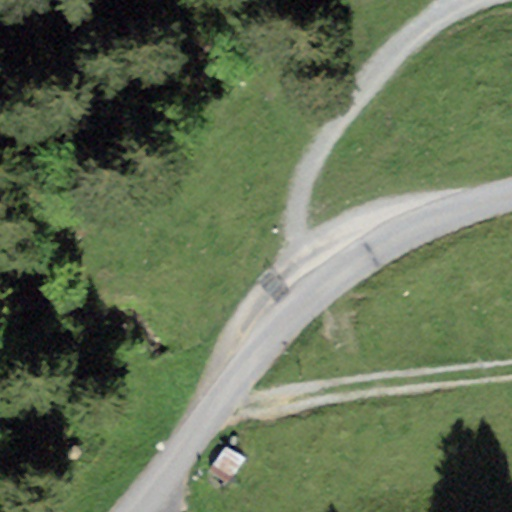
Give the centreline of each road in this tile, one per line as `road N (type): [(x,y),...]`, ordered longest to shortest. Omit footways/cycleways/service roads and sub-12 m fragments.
road 1 (unclassified): [(511,203),(381,243),(284,308),(218,420),(139,511)]
road 2 (track): [(511,377),(218,420)]
